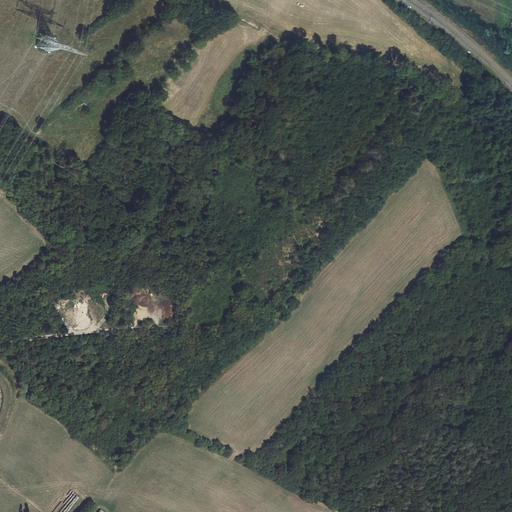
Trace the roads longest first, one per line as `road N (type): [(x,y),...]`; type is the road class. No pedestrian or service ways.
road 1 (track): [(0,344),(197,327),(229,282),(235,184)]
road 2 (track): [(90,511),(158,434),(335,511)]
